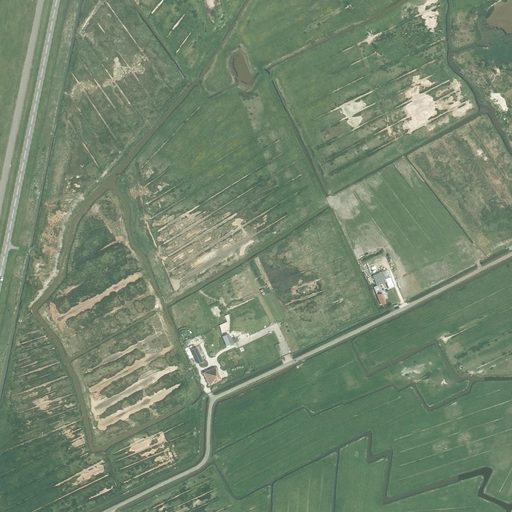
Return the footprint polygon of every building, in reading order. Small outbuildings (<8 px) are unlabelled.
[(385,282),(384,279),(381,272),(372,276),(376,286),(385,282)] [(384,279),(385,282),(387,288),(393,286),(389,277),(384,279)] [(378,286),(372,288),(375,295),(379,304),(384,302),(383,299),(386,298),(384,291),(381,293),(378,286)] [(228,337),(227,334),(221,337),(226,346),(232,343),(228,337)] [(196,348),(191,350),(197,363),(202,361),(196,348)] [(210,369),(202,373),(208,385),(219,380),(214,368),(211,369),(210,369)]
